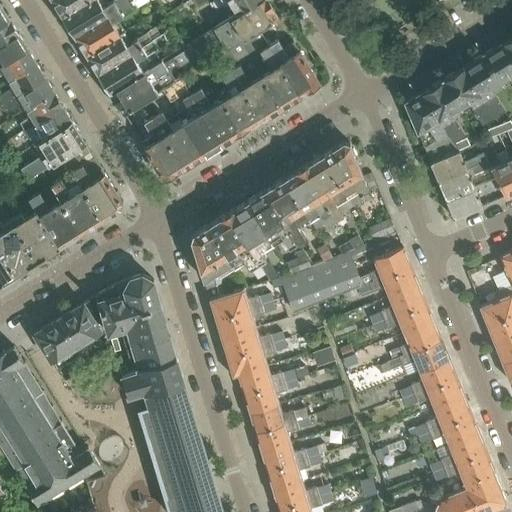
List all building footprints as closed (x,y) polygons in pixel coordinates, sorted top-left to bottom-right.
[(54,0),(63,15),(87,0),(54,0)] [(100,0),(87,0),(63,15),(75,34),(130,0),(113,0),(104,6),(100,0)] [(120,33),(113,22),(123,16),(138,7),(133,0),(130,0),(75,34),(87,53),(120,33)] [(257,0),(237,13),(189,42),(197,57),(223,41),(227,47),(278,16),(268,0),(257,0)] [(222,0),(225,4),(230,1),(237,13),(257,0),(222,0)] [(0,24),(9,19),(0,5),(0,4),(0,24)] [(9,19),(0,24),(0,44),(18,33),(9,19)] [(120,33),(87,53),(99,72),(157,37),(152,29),(137,38),(127,44),(120,33)] [(0,64),(27,48),(18,33),(0,44),(0,64)] [(511,35),(503,41),(511,55),(511,35)] [(157,37),(99,72),(111,91),(144,71),(137,60),(147,54),(162,45),(157,37)] [(277,40),(269,45),(301,96),(320,84),(299,50),(288,58),(277,40)] [(511,77),(511,55),(503,41),(483,53),(500,80),(510,74),(511,77)] [(270,68),(260,74),(281,108),(301,96),(269,45),(260,51),(270,68)] [(27,48),(0,64),(0,74),(4,73),(8,80),(36,62),(27,48)] [(169,72),(189,60),(181,48),(144,71),(111,91),(123,112),(174,80),(169,72)] [(493,92),(490,87),(500,80),(483,53),(463,66),(493,115),(505,108),(494,91),(493,92)] [(8,80),(13,87),(0,95),(0,100),(2,104),(6,101),(45,77),(36,62),(8,80)] [(239,63),(230,69),(262,120),(281,108),(260,74),(250,81),(239,63)] [(470,99),(473,104),(472,105),(482,122),(493,115),(463,66),(443,78),(459,105),(470,99)] [(230,69),(221,74),(232,92),(222,98),(243,132),(262,120),(230,69)] [(45,77),(6,101),(2,104),(6,111),(22,102),(26,109),(54,91),(45,77)] [(449,112),(459,105),(443,78),(422,91),(453,140),(464,133),(454,116),(452,117),(449,112)] [(200,87),(192,92),(224,144),(243,132),(222,98),(211,105),(200,87)] [(26,109),(31,116),(20,123),(24,130),(63,106),(54,91),(26,109)] [(422,91),(405,101),(430,162),(459,150),(453,140),(422,91)] [(183,98),(193,116),(183,122),(204,156),(224,144),(192,92),(183,98)] [(63,106),(24,130),(29,137),(39,130),(44,137),(72,120),(63,106)] [(162,111),(153,116),(185,168),(204,156),(183,122),(173,128),(162,111)] [(155,139),(144,146),(163,176),(169,177),(169,178),(185,168),(153,116),(144,122),(155,139)] [(39,140),(47,154),(43,156),(42,154),(21,167),(27,178),(86,142),(72,120),(44,137),(39,140)] [(511,120),(501,124),(504,132),(511,128),(511,120)] [(504,132),(501,124),(490,129),(492,136),(504,132)] [(468,137),(457,142),(460,150),(471,145),(468,137)] [(368,186),(349,142),(350,141),(343,139),(343,140),(321,153),(345,191),(356,185),(360,191),(368,186)] [(459,150),(430,162),(438,181),(471,167),(487,159),(484,153),(464,161),(459,150)] [(321,153),(302,165),(335,217),(343,212),(334,198),(345,191),(321,153)] [(511,192),(511,161),(510,159),(508,154),(501,157),(503,162),(492,167),(506,196),(511,192)] [(470,176),(475,174),(491,168),(487,159),(471,167),(438,181),(446,199),(474,187),(470,176)] [(83,164),(72,171),(82,187),(82,186),(102,219),(120,208),(122,201),(122,200),(104,173),(91,181),(89,178),(90,176),(83,164)] [(302,165),(284,177),(307,215),(318,208),(327,222),(335,217),(302,165)] [(67,191),(69,190),(61,177),(50,184),(60,200),(81,232),(102,219),(82,186),(82,187),(69,194),(67,191)] [(284,177),(265,189),(297,240),(305,235),(297,221),(307,215),(284,177)] [(474,187),(446,199),(454,218),(482,206),(478,195),(498,186),(495,178),(474,187)] [(265,189),(246,200),(269,238),(280,231),(289,245),(297,240),(265,189)] [(13,199),(8,191),(0,196),(5,204),(13,199)] [(39,191),(28,198),(36,209),(59,246),(81,232),(60,200),(47,208),(45,205),(47,203),(39,191)] [(266,256),(259,244),(269,238),(246,200),(227,212),(258,261),(266,256)] [(21,212),(11,218),(37,259),(59,246),(36,209),(24,217),(21,212)] [(227,212),(208,224),(232,261),(242,255),(250,266),(258,261),(227,212)] [(11,218),(0,225),(0,248),(15,273),(37,259),(11,218)] [(391,218),(369,227),(375,239),(396,229),(391,218)] [(193,233),(191,239),(203,279),(232,261),(208,224),(193,233)] [(357,234),(348,240),(353,249),(363,245),(357,234)] [(348,240),(338,246),(343,253),(349,251),(353,249),(348,240)] [(324,244),(317,248),(324,261),(332,257),(324,244)] [(377,268),(370,272),(373,280),(410,265),(403,246),(373,258),(377,268)] [(0,282),(15,273),(0,248),(0,282)] [(511,249),(500,255),(511,282),(511,249)] [(291,273),(281,277),(294,311),(321,300),(362,285),(349,251),(343,253),(332,257),(324,261),(310,266),(291,273)] [(306,255),(286,262),(291,273),(310,266),(306,255)] [(269,261),(261,266),(269,279),(278,275),(269,261)] [(373,280),(369,281),(373,291),(384,286),(388,295),(418,283),(410,265),(373,280)] [(112,284),(95,294),(95,295),(98,300),(108,333),(109,333),(127,327),(139,366),(176,356),(169,331),(154,281),(153,278),(153,279),(152,278),(142,273),(125,278),(121,279),(115,282),(112,284)] [(280,276),(271,279),(273,287),(283,284),(280,276)] [(392,306),(385,309),(388,317),(426,302),(418,283),(388,295),(392,306)] [(511,284),(494,292),(496,298),(511,292),(511,284)] [(243,288),(209,298),(215,317),(257,305),(255,296),(246,299),(243,288)] [(511,292),(496,298),(479,305),(487,324),(511,314),(511,292)] [(83,301),(59,317),(75,344),(77,343),(100,329),(83,301)] [(426,302),(388,317),(391,325),(399,322),(403,333),(433,320),(426,302)] [(252,316),(260,314),(257,305),(215,317),(221,337),(255,327),(252,316)] [(511,314),(487,324),(494,343),(511,335),(511,314)] [(59,317),(34,332),(51,359),(52,358),(57,367),(82,351),(77,343),(75,344),(59,317)] [(407,343),(400,346),(403,354),(441,339),(433,320),(403,333),(407,343)] [(221,337),(226,356),(269,344),(266,335),(258,337),(255,327),(221,337)] [(511,335),(494,343),(502,362),(511,357),(511,335)] [(117,337),(111,339),(114,351),(120,349),(117,337)] [(441,339),(403,354),(406,362),(414,359),(418,370),(448,357),(441,339)] [(350,342),(340,347),(343,355),(354,351),(350,342)] [(269,344),(226,356),(232,376),(238,374),(267,365),(263,354),(271,352),(269,344)] [(79,451),(79,450),(14,345),(6,350),(5,350),(0,352),(0,443),(37,503),(100,464),(88,445),(79,451)] [(330,346),(319,350),(323,363),(335,359),(330,346)] [(354,353),(344,357),(347,364),(357,359),(354,353)] [(223,511),(200,434),(199,434),(183,381),(184,381),(176,356),(139,366),(137,367),(138,370),(128,373),(122,374),(127,391),(128,395),(144,390),(149,406),(140,409),(148,434),(165,492),(162,493),(167,511),(223,511)] [(418,370),(423,380),(415,383),(418,391),(456,376),(448,357),(418,370)] [(511,357),(502,362),(509,381),(511,379),(511,357)] [(125,364),(119,366),(121,375),(122,374),(128,373),(125,364)] [(238,374),(244,393),(280,381),(278,373),(270,375),(267,365),(238,374)] [(303,366),(294,369),(297,377),(305,374),(303,366)] [(456,376),(418,391),(421,400),(429,396),(433,407),(463,395),(456,376)] [(244,393),(249,412),(278,403),(275,392),(283,390),(280,381),(244,393)] [(341,385),(333,388),(336,400),(344,397),(341,385)] [(463,395),(433,407),(438,417),(430,420),(433,428),(471,413),(463,395)] [(278,403),(249,412),(255,431),(292,419),(289,411),(282,414),(278,403)] [(471,413),(433,428),(437,437),(444,434),(449,444),(478,432),(471,413)] [(290,441),(287,431),(294,428),(292,419),(255,431),(261,450),(290,441)] [(415,425),(408,428),(412,436),(418,434),(415,425)] [(453,454),(445,457),(448,466),(486,450),(478,432),(449,444),(453,454)] [(290,441),(261,450),(267,469),(303,458),(301,450),(293,452),(290,441)] [(380,448),(374,450),(378,460),(384,458),(380,448)] [(486,450),(448,466),(452,474),(459,471),(464,481),(493,469),(486,450)] [(267,469),(272,488),(301,479),(298,469),(306,467),(303,458),(267,469)] [(493,469),(464,481),(466,487),(469,486),(479,511),(489,511),(504,506),(506,501),(493,469)] [(372,476),(360,479),(363,488),(374,484),(372,476)] [(272,488),(278,507),(315,496),(312,488),(305,490),(301,479),(272,488)] [(374,484),(363,488),(365,496),(377,493),(374,484)] [(466,487),(444,496),(451,509),(457,507),(459,511),(479,511),(469,486),(466,487)] [(315,496),(278,507),(279,511),(311,511),(310,507),(318,505),(315,496)] [(440,498),(433,511),(459,511),(457,507),(451,509),(444,496),(440,498)]
